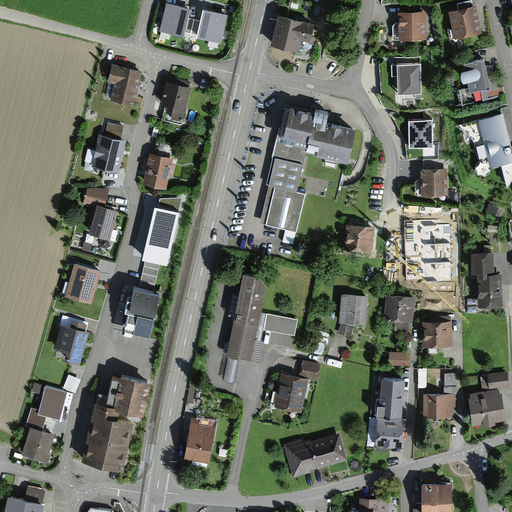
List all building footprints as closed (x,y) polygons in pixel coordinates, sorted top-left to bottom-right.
[(457,4),(459,10),(473,7),(472,1),(457,4)] [(190,9),(168,3),(161,31),(183,36),(184,31),(188,18),(190,9)] [(326,17),(328,9),(318,7),(317,15),(326,17)] [(459,10),(449,12),(455,39),(481,33),(475,7),(473,7),(459,10)] [(228,16),(203,10),(200,21),(197,34),(196,39),(221,45),(228,16)] [(424,11),(398,11),(398,22),(392,22),(392,37),(424,37),(424,11)] [(316,22),(278,15),(273,43),(311,49),(316,22)] [(197,34),(200,21),(188,18),(184,31),(197,34)] [(484,59),(463,64),(469,94),(482,91),(484,101),(498,98),(491,64),(485,66),(484,59)] [(420,62),(397,62),(397,64),(390,64),(390,76),(397,76),(397,93),(421,93),(420,62)] [(142,71),(112,64),(108,81),(115,83),(111,100),(135,106),(142,71)] [(174,84),(167,83),(161,107),(165,108),(162,120),(181,125),(182,121),(183,121),(191,88),(190,88),(191,82),(175,78),(174,84)] [(268,185),(259,224),(296,233),(305,194),(296,192),(305,154),(348,164),(357,129),(329,122),(330,114),(285,103),(266,185),(268,185)] [(511,144),(503,114),(458,126),(464,130),(470,137),(475,145),(479,162),(478,162),(477,163),(476,165),(476,167),(476,169),(476,170),(477,172),(478,174),(478,175),(480,175),(481,176),(482,176),(484,176),(486,176),(487,175),(488,174),(489,173),(490,171),(490,169),(501,166),(507,188),(511,181),(511,144)] [(433,148),(433,121),(409,121),(409,148),(433,148)] [(108,123),(104,138),(120,141),(124,126),(108,123)] [(104,138),(98,136),(91,167),(119,172),(125,142),(120,141),(104,138)] [(172,158),(150,153),(143,184),(166,189),(172,158)] [(446,169),(421,169),(421,184),(416,184),(416,195),(446,195),(446,169)] [(87,189),(84,204),(105,207),(109,189),(87,189)] [(181,199),(160,198),(157,208),(154,208),(141,261),(145,261),(139,286),(154,289),(160,264),(168,266),(181,213),(178,213),(181,199)] [(119,212),(97,206),(89,235),(111,241),(119,212)] [(463,225),(462,214),(451,215),(452,226),(463,225)] [(436,221),(405,222),(407,279),(427,278),(427,283),(452,282),(450,225),(436,225),(436,221)] [(370,225),(347,222),(345,245),(368,248),(370,225)] [(493,254),(471,254),(471,276),(477,276),(478,309),(502,308),(501,275),(493,275),(493,254)] [(75,262),(64,292),(92,302),(103,272),(75,262)] [(260,279),(243,275),(228,355),(251,361),(266,287),(260,279)] [(160,296),(135,289),(131,304),(129,303),(126,314),(129,315),(126,329),(133,331),(132,336),(149,340),(160,296)] [(367,298),(342,296),(340,323),(365,324),(367,298)] [(414,298),(387,297),(386,321),(413,322),(414,298)] [(298,319),(267,314),(264,330),(295,336),(298,319)] [(452,347),(452,316),(423,316),(423,347),(452,347)] [(411,323),(395,323),(394,333),(410,333),(411,323)] [(353,327),(342,324),(338,333),(350,337),(353,327)] [(89,333),(62,325),(54,357),(80,365),(89,333)] [(409,353),(391,352),(390,364),(408,365),(409,353)] [(232,357),(225,377),(232,380),(239,359),(232,357)] [(321,363),(303,360),(299,377),(317,381),(321,363)] [(507,371),(480,375),(482,390),(510,386),(507,371)] [(455,373),(444,373),(444,394),(455,394),(455,373)] [(69,374),(63,389),(74,393),(80,379),(69,374)] [(309,379),(282,374),(274,407),(302,413),(309,379)] [(148,381),(119,377),(114,407),(144,412),(148,381)] [(405,381),(381,379),(380,400),(377,400),(376,418),(379,419),(402,420),(405,381)] [(66,391),(46,386),(40,410),(39,415),(46,417),(59,420),(66,391)] [(501,391),(469,396),(473,424),(482,423),(483,427),(495,425),(494,422),(506,420),(501,391)] [(455,395),(423,395),(423,418),(453,418),(453,408),(455,408),(455,395)] [(97,405),(83,459),(119,468),(133,414),(97,405)] [(39,415),(40,410),(32,408),(26,427),(31,428),(31,427),(43,431),(46,417),(39,415)] [(215,419),(188,416),(182,458),(209,462),(215,419)] [(402,420),(379,419),(376,448),(403,451),(406,421),(402,420)] [(43,431),(31,427),(31,428),(22,454),(48,463),(51,454),(49,454),(55,435),(43,431)] [(338,432),(281,446),(288,474),(345,460),(338,432)] [(450,511),(450,482),(418,483),(418,511),(450,511)] [(28,487),(24,500),(43,504),(46,491),(28,487)] [(24,500),(10,496),(6,511),(43,511),(45,504),(43,504),(24,500)]
